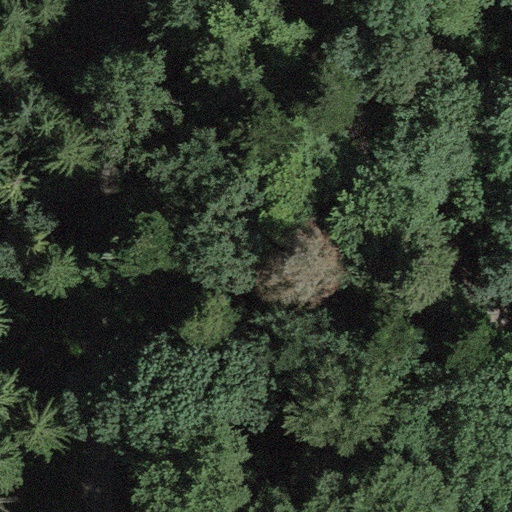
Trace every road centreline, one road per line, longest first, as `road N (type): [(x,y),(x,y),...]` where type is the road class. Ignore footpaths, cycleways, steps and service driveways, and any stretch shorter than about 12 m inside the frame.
road 1 (track): [(109,0),(93,183),(100,511)]
road 2 (track): [(511,309),(334,103),(228,0)]
